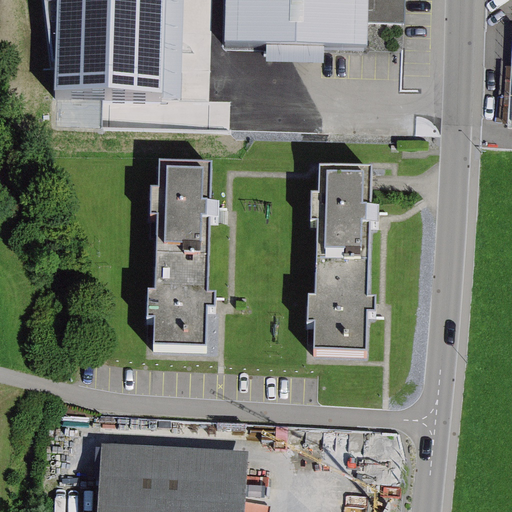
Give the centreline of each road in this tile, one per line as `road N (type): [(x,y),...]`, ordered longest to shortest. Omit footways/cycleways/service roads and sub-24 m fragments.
road 1 (tertiary): [(462,0),(455,185),(431,422)]
road 2 (residential): [(68,393),(431,422)]
road 3 (unknown): [(68,511),(83,450),(103,441),(276,458),(296,472),(317,511)]
